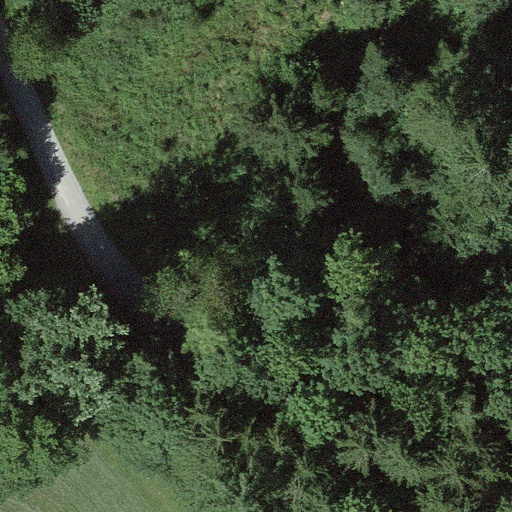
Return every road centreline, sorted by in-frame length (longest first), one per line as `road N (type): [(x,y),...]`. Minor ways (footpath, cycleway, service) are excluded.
road 1 (track): [(14,69),(89,230),(187,338)]
road 2 (track): [(187,338),(374,511)]
